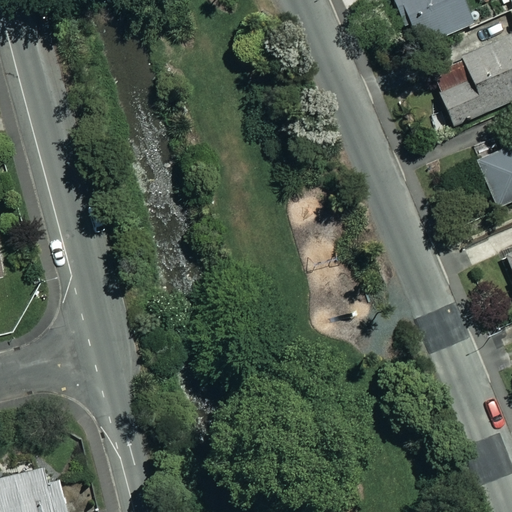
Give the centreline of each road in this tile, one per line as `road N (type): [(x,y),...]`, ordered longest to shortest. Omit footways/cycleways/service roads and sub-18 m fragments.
road 1 (residential): [(301,0),(511,500)]
road 2 (residential): [(111,348),(18,0)]
road 3 (residential): [(147,511),(111,348)]
